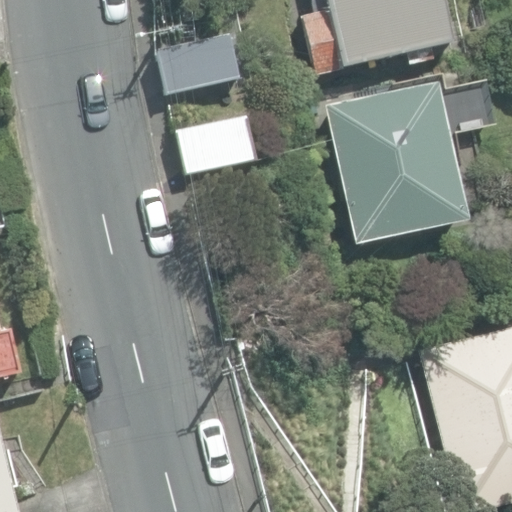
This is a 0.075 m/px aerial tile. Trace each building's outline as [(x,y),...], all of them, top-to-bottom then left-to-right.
[(303,17),(316,73),(341,67),(341,68),(451,44),(441,0),(326,0),(329,11),(303,17)] [(158,49),(167,93),(238,79),(229,35),(158,49)] [(327,106),(355,242),(464,220),(436,84),(327,106)] [(174,133),(183,175),(254,160),(244,118),(174,133)] [(511,327),(417,352),(457,511),(475,511),(511,502),(511,327)] [(0,375),(18,372),(8,330),(0,331),(0,375)] [(0,511),(15,511),(0,443),(0,511)]
